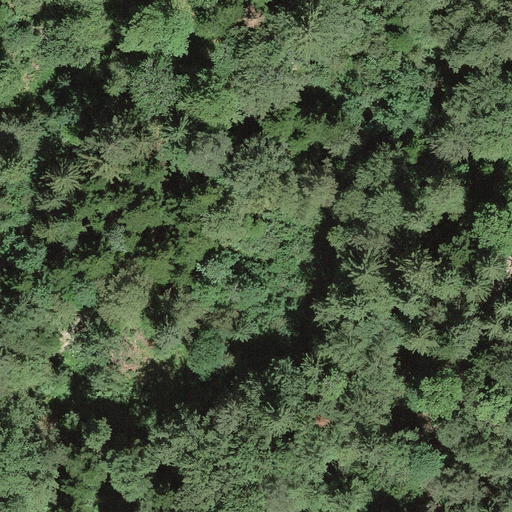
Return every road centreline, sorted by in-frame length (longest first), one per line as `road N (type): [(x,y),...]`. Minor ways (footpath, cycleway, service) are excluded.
road 1 (track): [(0,395),(86,320),(307,0)]
road 2 (track): [(511,267),(463,358),(428,511)]
